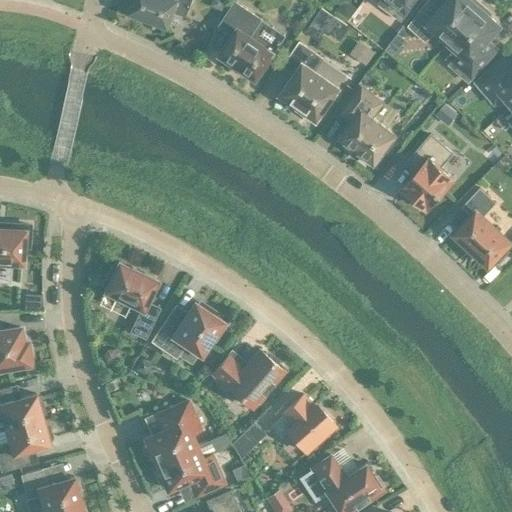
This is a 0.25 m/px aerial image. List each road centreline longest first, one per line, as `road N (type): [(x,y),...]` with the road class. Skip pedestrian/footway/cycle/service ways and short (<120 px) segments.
road 1 (residential): [(99,0),(91,33),(215,97),(381,214),(511,341)]
road 2 (residential): [(435,511),(400,453),(294,335),(222,280),(144,236),(74,211)]
road 3 (residential): [(74,211),(71,326),(87,395),(138,511)]
